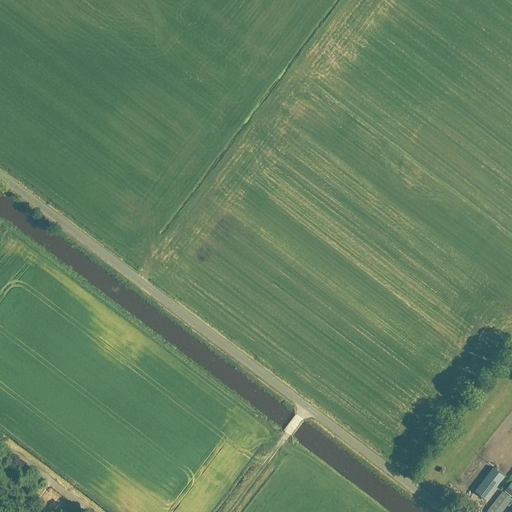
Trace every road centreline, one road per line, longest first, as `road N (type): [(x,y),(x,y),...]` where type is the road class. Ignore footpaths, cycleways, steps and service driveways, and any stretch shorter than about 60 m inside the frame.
road 1 (unclassified): [(306,407),(0,178)]
road 2 (unclassified): [(444,511),(306,407)]
road 3 (residential): [(98,511),(0,435)]
